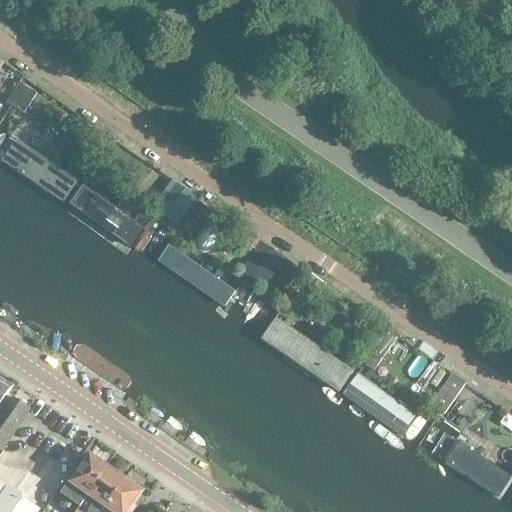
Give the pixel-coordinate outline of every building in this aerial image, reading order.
[(30,110),(37,89),(19,82),(11,103),(30,110)] [(17,143),(3,162),(63,203),(76,183),(17,143)] [(181,226),(199,203),(175,184),(157,207),(181,226)] [(141,231),(97,194),(84,210),(128,247),(141,231)] [(270,245),(250,273),(280,293),(299,265),(270,245)] [(234,293),(169,247),(160,260),(225,306),(234,293)] [(351,373),(276,321),(263,340),(338,392),(351,373)] [(451,402),(467,382),(452,371),(437,391),(451,402)] [(415,417),(358,377),(344,396),(401,437),(415,417)] [(0,378),(0,404),(12,387),(0,378)] [(0,449),(1,451),(28,411),(12,399),(0,416),(0,449)] [(458,443),(445,463),(499,498),(511,478),(458,443)] [(70,485),(72,486),(65,496),(81,508),(107,469),(89,456),(70,485)] [(102,511),(125,481),(107,469),(81,508),(87,511),(102,511)] [(130,511),(143,493),(125,481),(102,511),(130,511)] [(38,511),(40,511),(0,482),(0,511),(38,511)]
